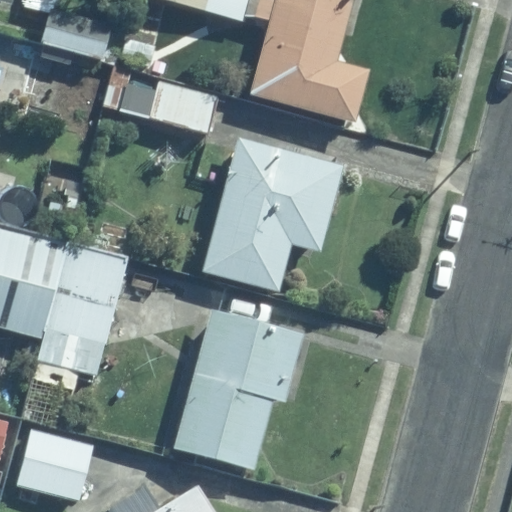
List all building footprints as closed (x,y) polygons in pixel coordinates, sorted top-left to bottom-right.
[(0,0),(0,7),(16,12),(19,0),(0,0)] [(150,0),(238,23),(265,24),(244,98),(357,130),(373,75),(338,65),(356,0),(150,0)] [(114,33),(45,11),(34,44),(103,66),(114,33)] [(112,67),(100,109),(208,139),(219,96),(112,67)] [(58,78),(17,71),(9,114),(50,121),(58,78)] [(346,162),(233,137),(201,276),(280,293),(291,248),(325,256),(346,162)] [(130,261),(0,231),(0,333),(40,343),(42,332),(110,347),(130,261)] [(305,332),(207,307),(170,453),(256,475),(273,408),(285,411),(305,332)] [(0,460),(12,422),(0,418),(0,460)] [(93,444),(24,428),(10,490),(79,505),(93,444)] [(206,511),(192,489),(152,511),(206,511)]
